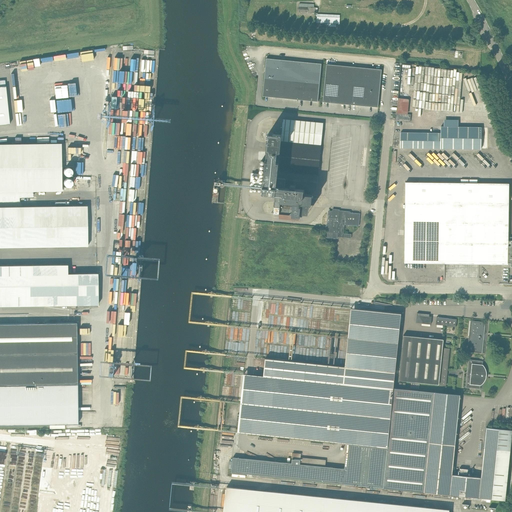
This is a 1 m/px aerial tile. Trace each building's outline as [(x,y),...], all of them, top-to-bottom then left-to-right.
[(263,96),(290,99),(294,61),(266,58),(263,96)] [(318,102),(321,64),(294,61),(290,99),(318,102)] [(350,105),(354,67),(326,64),(323,102),(350,105)] [(378,107),(382,69),(354,67),(350,105),(378,107)] [(0,125),(10,124),(6,86),(5,80),(0,80),(0,125)] [(410,122),(411,117),(411,115),(396,113),(396,120),(410,122)] [(441,126),(441,133),(441,149),(481,149),(481,127),(441,126)] [(441,149),(441,133),(401,133),(400,148),(441,149)] [(12,144),(0,144),(0,191),(19,191),(62,191),(61,143),(25,144),(12,144)] [(508,204),(509,184),(406,182),(405,202),(508,204)] [(0,202),(19,202),(19,191),(0,191),(0,202)] [(511,236),(509,237),(508,237),(508,204),(405,202),(405,263),(508,264),(508,263),(511,263),(511,266),(511,236)] [(87,206),(0,207),(0,247),(88,246),(87,206)] [(68,265),(0,265),(0,306),(98,305),(98,273),(68,274),(68,265)] [(345,469),(343,484),(383,488),(393,388),(401,313),(361,309),(345,469)] [(431,324),(432,317),(429,316),(429,314),(417,313),(416,323),(431,324)] [(437,317),(436,325),(456,327),(457,319),(437,317)] [(481,353),(484,322),(470,321),(467,352),(481,353)] [(0,384),(77,383),(76,323),(0,323),(0,384)] [(439,384),(442,350),(443,339),(403,335),(399,380),(439,384)] [(442,350),(439,384),(439,385),(446,385),(450,348),(444,348),(444,350),(442,350)] [(483,368),(482,366),(483,361),(469,360),(466,387),(480,389),(480,384),(482,383),(483,381),(484,379),(485,376),(485,374),(485,372),(485,370),(483,368)] [(0,425),(78,424),(77,383),(0,384),(0,425)] [(393,388),(383,488),(505,500),(511,431),(511,429),(486,427),(481,477),(452,474),(460,395),(452,394),(393,388)] [(292,463),(290,478),(343,484),(345,469),(334,467),(325,467),(326,460),(301,457),(301,453),(292,453),(292,463)] [(232,467),(231,472),(290,478),(292,463),(285,463),(233,457),(232,467)] [(227,487),(224,511),(448,511),(449,509),(227,487)]
